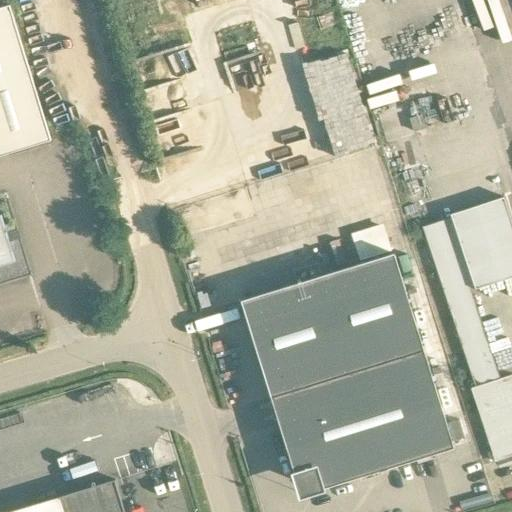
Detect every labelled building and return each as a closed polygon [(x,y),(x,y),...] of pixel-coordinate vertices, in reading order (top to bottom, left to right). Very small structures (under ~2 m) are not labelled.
[(0,266),(15,261),(1,216),(0,215),(0,156),(72,134),(32,0),(31,0),(0,9),(0,266)] [(410,119),(413,132),(425,128),(421,115),(410,119)] [(180,205),(187,236),(257,219),(249,188),(180,205)] [(511,457),(511,375),(500,379),(471,292),(511,277),(511,223),(503,198),(450,215),(451,218),(422,228),(475,387),(470,389),(495,463),(511,457)] [(361,262),(392,252),(383,225),(352,235),(361,262)] [(241,301),(256,349),(409,302),(394,254),(241,301)] [(424,350),(409,302),(256,349),(271,397),(424,350)] [(424,350),(271,397),(297,480),(303,483),(301,487),(308,491),(310,487),(317,491),(380,471),(381,475),(388,473),(387,469),(454,448),(424,350)] [(9,511),(124,511),(115,480),(9,511)]
